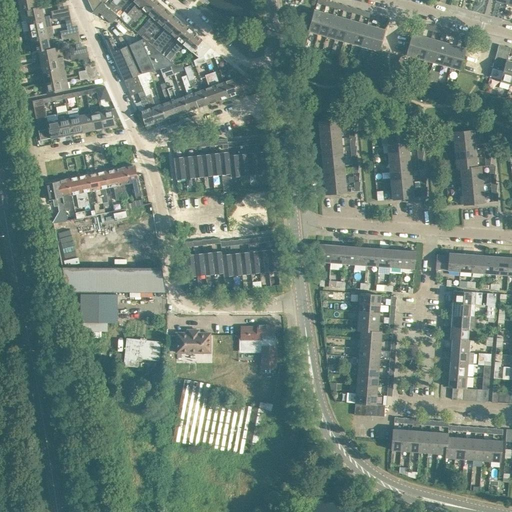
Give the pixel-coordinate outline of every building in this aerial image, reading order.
[(34,0),(17,0),(20,11),(25,10),(25,9),(36,7),(34,0)] [(87,0),(93,10),(101,1),(99,0),(87,0)] [(120,0),(112,0),(107,7),(112,10),(120,0)] [(120,0),(112,10),(118,15),(119,17),(123,13),(120,10),(128,0),(131,0),(133,1),(133,0),(120,0)] [(136,4),(127,14),(131,18),(147,0),(133,0),(133,1),(136,4)] [(147,0),(131,18),(127,23),(129,25),(133,20),(135,22),(144,11),(148,14),(158,2),(156,0),(147,0)] [(101,1),(93,10),(93,12),(96,14),(98,14),(99,12),(100,13),(111,23),(118,15),(112,10),(107,7),(104,4),(101,1)] [(166,9),(158,2),(148,14),(150,17),(137,32),(142,36),(166,9)] [(25,10),(27,20),(43,17),(41,6),(36,7),(25,9),(25,10)] [(173,14),(166,9),(142,36),(143,38),(148,42),(152,38),(149,35),(159,23),(162,26),(173,14)] [(314,10),(308,31),(309,31),(317,33),(323,12),(318,11),(315,10),(314,10)] [(323,12),(317,33),(326,36),(332,15),(323,12)] [(180,20),(173,14),(162,26),(165,29),(156,40),(155,40),(152,38),(148,42),(155,48),(180,20)] [(22,21),(20,21),(22,31),(29,30),(52,26),(50,15),(43,17),(27,20),(22,21)] [(332,15),(326,36),(335,38),(341,17),(332,15)] [(341,17),(335,38),(343,41),(349,20),(341,17)] [(159,52),(163,46),(173,36),(176,38),(187,26),(180,20),(155,48),(159,52)] [(349,20),(343,41),(352,43),(358,22),(349,20)] [(358,22),(352,43),(361,46),(367,25),(358,22)] [(367,25),(361,46),(370,48),(376,27),(367,25)] [(52,26),(29,30),(31,41),(48,38),(54,36),(52,26)] [(174,55),(183,45),(194,32),(187,26),(176,38),(179,41),(170,52),(165,57),(169,61),(174,55)] [(376,27),(370,48),(379,51),(385,30),(376,27)] [(183,45),(198,58),(203,55),(204,55),(211,47),(194,32),(183,45)] [(406,54),(415,57),(421,36),(413,34),(412,33),(406,54)] [(421,36),(415,57),(424,60),(430,38),(421,36)] [(124,80),(137,75),(140,74),(128,45),(118,50),(112,37),(106,39),(105,39),(124,80)] [(33,52),(38,51),(38,50),(50,48),(48,38),(31,41),(33,52)] [(143,38),(128,45),(140,74),(148,72),(159,69),(170,66),(174,65),(169,61),(165,57),(159,52),(155,48),(148,42),(143,38)] [(430,38),(424,60),(433,62),(439,41),(430,38)] [(439,41),(433,62),(442,65),(448,43),(439,41)] [(448,43),(442,65),(451,67),(457,46),(448,43)] [(499,45),(497,50),(509,54),(511,48),(499,45)] [(457,46),(451,67),(460,70),(460,69),(466,49),(465,48),(457,46)] [(55,47),(50,48),(38,50),(38,51),(40,61),(57,58),(55,47)] [(205,59),(214,56),(213,53),(215,51),(211,47),(204,55),(203,55),(205,59)] [(497,50),(495,56),(507,60),(509,54),(497,50)] [(203,55),(198,58),(193,60),(195,65),(206,62),(205,59),(203,55)] [(495,56),(494,62),(505,65),(506,60),(507,60),(495,56)] [(40,61),(42,72),(64,68),(62,57),(57,58),(40,61)] [(501,79),(500,81),(509,84),(511,72),(511,61),(507,60),(506,60),(505,65),(503,71),(501,79)] [(494,62),(492,68),(503,71),(505,65),(494,62)] [(182,64),(174,65),(170,66),(172,72),(184,69),(182,64)] [(170,66),(159,69),(162,78),(173,75),(172,72),(170,66)] [(66,79),(64,68),(42,72),(44,83),(66,79)] [(223,82),(224,84),(228,97),(237,94),(232,79),(231,78),(228,79),(224,68),(219,70),(223,82)] [(492,68),(490,76),(491,76),(501,79),(503,71),(492,68)] [(140,74),(137,75),(141,85),(152,81),(148,72),(140,74)] [(214,72),(209,73),(219,100),(228,97),(224,84),(223,82),(219,84),(214,72)] [(430,72),(428,79),(435,81),(437,74),(430,72)] [(209,87),(203,89),(208,104),(219,100),(209,73),(204,75),(209,87)] [(187,95),(182,97),(187,111),(197,107),(187,75),(186,74),(180,76),(187,95)] [(197,107),(208,104),(203,89),(197,91),(193,79),(191,74),(187,75),(197,107)] [(141,85),(137,75),(124,80),(130,95),(144,90),(141,85)] [(232,79),(237,94),(253,88),(254,85),(243,75),(232,79)] [(47,94),(63,90),(69,89),(66,79),(44,83),(47,94)] [(166,103),(160,104),(165,119),(176,115),(165,83),(159,85),(166,103)] [(105,86),(104,86),(96,88),(97,92),(99,103),(111,100),(105,86)] [(172,86),(167,88),(176,115),(187,111),(182,97),(176,99),(172,86)] [(155,122),(165,119),(160,104),(154,107),(150,94),(145,96),(155,122)] [(145,126),(155,122),(145,96),(141,98),(145,109),(140,111),(140,112),(145,126)] [(73,108),(67,109),(72,134),(82,132),(79,115),(77,106),(72,107),(73,108)] [(77,106),(79,115),(82,132),(93,130),(89,113),(80,115),(78,106),(77,106)] [(58,111),(56,112),(56,113),(61,136),(72,134),(67,109),(58,111)] [(111,109),(100,111),(103,128),(115,125),(112,109),(111,109)] [(100,111),(89,113),(93,130),(103,128),(100,111)] [(56,113),(46,115),(46,116),(47,122),(49,128),(38,130),(39,136),(40,140),(50,138),(51,138),(61,136),(56,113)] [(339,119),(318,121),(319,130),(340,128),(339,120),(339,119)] [(37,124),(38,130),(49,128),(47,122),(37,124)] [(385,126),(385,127),(386,135),(407,133),(406,125),(406,124),(385,126)] [(341,137),(340,128),(319,130),(320,140),(341,137)] [(454,141),(474,139),(474,130),(453,132),(454,141)] [(407,133),(386,135),(387,145),(408,142),(407,133)] [(341,137),(320,140),(321,149),(342,147),(341,137)] [(454,150),(475,148),(474,139),(454,141),(454,150)] [(408,142),(387,145),(388,154),(409,152),(408,142)] [(343,156),(342,147),(321,149),(322,158),(343,156)] [(455,159),(476,157),(475,148),(454,150),(455,159)] [(265,151),(256,152),(258,173),(267,172),(265,151)] [(228,152),(219,153),(221,173),(230,172),(230,176),(231,176),(229,155),(228,152)] [(247,153),(249,174),(258,173),(256,152),(247,153)] [(409,152),(388,154),(389,163),(410,161),(409,152)] [(212,175),(221,173),(219,153),(210,154),(212,175)] [(247,153),(238,154),(240,175),(249,174),(247,153)] [(210,154),(201,155),(203,176),(212,175),(210,154)] [(238,154),(229,155),(231,176),(240,175),(238,154)] [(194,177),(203,176),(201,155),(192,156),(194,177)] [(192,156),(183,157),(185,178),(194,177),(192,156)] [(343,156),(322,158),(323,167),(344,165),(343,156)] [(177,179),(185,178),(183,157),(175,158),(174,158),(176,179),(177,179)] [(455,159),(456,168),(477,166),(476,157),(455,159)] [(410,161),(389,163),(390,172),(411,170),(410,161)] [(135,165),(125,167),(128,183),(132,182),(135,196),(141,195),(135,165)] [(345,174),(344,165),(323,167),(324,176),(345,174)] [(477,166),(456,168),(456,169),(460,168),(461,177),(481,175),(481,166),(477,166)] [(125,184),(128,183),(125,167),(116,169),(122,199),(127,198),(125,184)] [(116,169),(106,171),(109,187),(114,186),(116,200),(122,199),(116,169)] [(411,170),(390,172),(391,181),(411,179),(411,170)] [(106,171),(97,173),(103,203),(104,206),(109,205),(105,188),(109,187),(106,171)] [(98,204),(103,203),(97,173),(88,175),(91,191),(95,190),(98,204)] [(345,174),(324,176),(325,185),(345,183),(345,174)] [(88,175),(78,176),(84,206),(90,205),(87,191),(91,191),(88,175)] [(461,177),(462,186),(482,184),(481,175),(461,177)] [(78,176),(69,178),(72,194),(76,194),(79,207),(84,206),(78,176)] [(69,178),(59,180),(65,210),(70,209),(68,195),(72,194),(69,178)] [(411,179),(391,181),(392,190),(412,188),(411,179)] [(59,180),(45,183),(48,199),(57,198),(60,211),(65,210),(59,180)] [(346,192),(345,183),(325,185),(326,194),(346,192)] [(483,193),(482,184),(462,186),(462,195),(483,193)] [(412,188),(392,190),(392,199),(413,197),(412,188)] [(462,195),(463,205),(484,202),(483,193),(462,195)] [(127,217),(125,211),(113,213),(115,219),(127,217)] [(66,213),(57,215),(59,222),(65,221),(67,221),(66,213)] [(331,245),(319,244),(318,261),(330,262),(331,245)] [(343,246),(331,245),(330,262),(342,263),(343,246)] [(354,264),(355,247),(343,246),(342,263),(354,264)] [(367,248),(355,247),(354,264),(366,265),(367,248)] [(378,266),(379,249),(367,248),(366,265),(378,266)] [(269,271),(278,270),(276,249),(266,250),(269,271)] [(391,249),(379,249),(378,266),(390,267),(391,249)] [(390,267),(402,267),(403,250),(391,249),(390,267)] [(260,272),(269,271),(266,250),(257,251),(260,272)] [(402,267),(414,268),(416,251),(403,250),(402,267)] [(221,251),(212,252),(214,273),(223,272),(223,276),(224,276),(224,272),(222,255),(221,251)] [(251,273),(260,272),(257,251),(248,252),(251,273)] [(205,274),(214,273),(212,252),(203,253),(205,274)] [(242,274),(251,273),(248,252),(239,253),(242,274)] [(203,253),(194,254),(196,275),(205,274),(203,253)] [(239,253),(230,254),(233,275),(242,274),(239,253)] [(435,269),(436,269),(459,271),(461,254),(449,253),(446,253),(445,256),(437,255),(435,269)] [(188,276),(196,275),(194,254),(185,255),(187,276),(188,276)] [(222,255),(224,272),(224,276),(233,275),(230,254),(222,255)] [(461,254),(459,271),(472,272),(473,255),(461,254)] [(473,255),(472,272),(484,273),(485,256),(473,255)] [(485,256),(484,273),(496,273),(497,256),(485,256)] [(497,256),(496,273),(508,274),(509,257),(497,256)] [(476,292),(454,290),(453,302),(470,304),(475,304),(476,292)] [(359,302),(380,304),(381,295),(360,293),(360,294),(359,302)] [(495,306),(496,294),(488,293),(487,305),(495,306)] [(117,294),(80,294),(80,322),(117,323),(117,294)] [(379,313),(380,304),(359,302),(358,311),(379,313)] [(469,316),(470,304),(453,302),(452,315),(469,316)] [(358,320),(378,322),(379,313),(358,311),(358,320)] [(452,315),(451,327),(468,328),(475,328),(476,316),(469,316),(452,315)] [(357,330),(361,330),(378,331),(378,322),(358,320),(357,330)] [(257,327),(241,327),(241,350),(262,350),(262,367),(276,367),(276,336),(274,336),(274,325),(257,325),(257,327)] [(467,340),(467,339),(468,328),(451,327),(450,339),(452,339),(467,340)] [(188,330),(187,331),(188,333),(176,333),(176,352),(210,352),(210,333),(198,333),(198,330),(188,330)] [(360,339),(381,340),(381,331),(378,331),(361,330),(360,339)] [(141,339),(126,338),(123,365),(137,367),(138,358),(159,360),(161,341),(146,340),(146,342),(141,341),(141,339)] [(380,349),(381,340),(360,339),(359,348),(380,349)] [(451,351),(468,352),(469,340),(467,339),(467,340),(452,339),(451,351)] [(380,349),(359,348),(358,357),(379,359),(380,349)] [(451,351),(450,363),(467,364),(473,364),(474,352),(468,352),(451,351)] [(379,368),(379,359),(358,357),(358,366),(379,368)] [(449,375),(466,376),(467,364),(450,363),(449,375)] [(379,368),(358,366),(357,375),(378,377),(379,368)] [(377,386),(378,377),(357,375),(356,384),(377,386)] [(448,387),(452,387),(459,388),(465,388),(466,388),(466,376),(449,375),(448,387)] [(252,406),(224,401),(207,398),(210,384),(184,379),(173,440),(243,453),(245,442),(258,444),(265,409),(252,406)] [(377,386),(356,384),(356,393),(377,395),(377,386)] [(376,404),(377,395),(356,393),(355,403),(361,403),(367,403),(373,404),(376,404)] [(400,450),(402,429),(393,429),(393,431),(391,450),(400,450)] [(411,430),(402,429),(400,450),(410,451),(411,430)] [(419,452),(420,431),(411,430),(410,451),(419,452)] [(429,432),(420,431),(419,452),(428,452),(429,432)] [(428,452),(437,453),(439,432),(429,432),(428,452)] [(448,433),(439,432),(437,453),(445,454),(447,436),(448,433)] [(445,457),(455,458),(456,437),(447,436),(445,454),(445,457)] [(465,438),(456,437),(455,458),(464,459),(465,438)] [(464,459),(473,459),(475,439),(465,438),(464,459)] [(484,439),(475,439),(473,459),(482,460),(484,439)] [(482,460),(491,461),(493,440),(484,439),(482,460)] [(502,441),(493,440),(491,461),(500,461),(502,441)] [(408,471),(408,476),(414,478),(417,479),(417,471),(408,471)]
